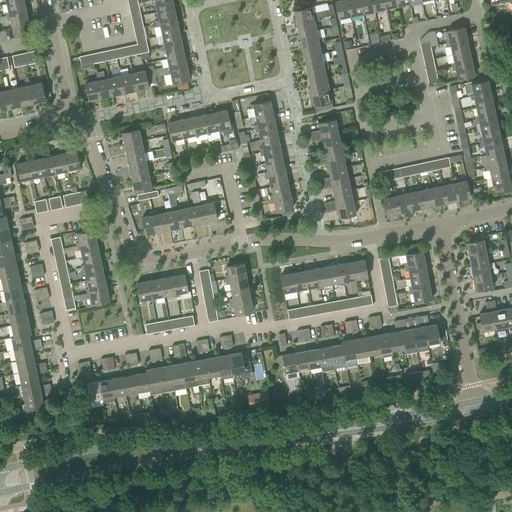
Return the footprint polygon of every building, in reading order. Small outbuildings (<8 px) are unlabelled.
[(174,8),(172,0),(153,0),(151,1),(152,4),(155,4),(157,12),(174,8)] [(351,16),(347,0),(340,0),(335,1),(338,19),(351,16)] [(362,14),(359,0),(347,0),(351,16),(362,14)] [(374,11),(371,0),(359,0),(362,14),(374,11)] [(386,8),(384,0),(371,0),(374,11),(386,8)] [(398,6),(396,0),(384,0),(386,8),(398,6)] [(26,12),(24,1),(6,4),(8,13),(5,13),(6,17),(26,12)] [(334,14),(334,11),(332,2),(327,3),(328,9),(312,12),(311,6),(293,10),(295,18),(292,18),(293,23),(317,18),(319,18),(334,14)] [(177,20),(174,8),(157,12),(158,20),(155,20),(156,24),(177,20)] [(29,24),(26,12),(6,17),(7,20),(9,20),(11,28),(12,27),(14,38),(26,35),(24,25),(29,24)] [(314,22),(317,21),(320,21),(319,18),(317,18),(293,23),(294,27),(297,27),(298,34),(316,30),(314,22)] [(179,32),(177,20),(156,24),(157,28),(160,27),(162,35),(179,32)] [(464,27),(454,29),(446,31),(448,39),(445,39),(446,43),(467,39),(464,27)] [(318,38),(316,30),(298,34),(300,41),(297,42),(298,46),(322,41),(321,38),(318,38)] [(182,43),(179,32),(162,35),(163,43),(160,44),(161,48),(182,43)] [(427,32),(419,40),(420,44),(421,49),(430,47),(429,42),(427,32)] [(371,42),(379,40),(378,33),(369,34),(371,42)] [(469,50),(467,39),(446,43),(447,47),(450,46),(451,54),(469,50)] [(350,40),(343,42),(345,48),(352,47),(350,40)] [(322,45),(322,41),(298,46),(299,51),(302,50),(304,57),(321,54),(319,46),(322,45)] [(184,55),(182,43),(161,48),(162,51),(165,51),(167,59),(184,55)] [(344,61),(342,49),(336,51),(338,57),(332,58),(333,63),(344,61)] [(472,62),(469,50),(451,54),(453,62),(450,63),(451,67),(472,62)] [(37,62),(34,51),(29,52),(31,64),(37,62)] [(31,64),(29,52),(23,53),(26,65),(31,64)] [(26,65),(23,53),(17,54),(20,66),(26,65)] [(20,66),(17,54),(12,56),(14,67),(20,66)] [(323,62),(321,54),(304,57),(305,65),(302,65),(303,70),(327,65),(326,61),(323,62)] [(187,66),(184,55),(167,59),(160,60),(162,68),(168,67),(169,70),(187,66)] [(9,68),(7,57),(1,58),(3,70),(9,68)] [(474,74),(472,62),(451,67),(452,70),(455,69),(457,78),(474,74)] [(328,68),(327,65),(303,70),(304,74),(307,74),(309,81),(326,77),(324,69),(328,68)] [(189,79),(187,66),(169,70),(172,82),(189,79)] [(148,88),(146,78),(144,70),(136,72),(135,68),(132,69),(136,90),(148,88)] [(136,90),(132,69),(128,70),(129,73),(120,75),(124,93),(136,90)] [(124,93),(120,75),(112,77),(111,73),(108,74),(112,95),(124,93)] [(112,95),(108,74),(105,75),(105,78),(97,80),(101,98),(112,95)] [(328,85),(326,77),(309,81),(310,88),(308,89),(308,93),(332,88),(331,85),(328,85)] [(101,98),(97,80),(88,82),(88,78),(84,79),(89,100),(101,98)] [(488,80),(478,82),(470,84),(472,92),(469,92),(469,96),(490,92),(488,80)] [(41,82),(33,84),(33,81),(28,82),(33,105),(38,104),(37,101),(45,100),(41,82)] [(187,81),(177,83),(179,89),(188,87),(187,81)] [(33,105),(28,82),(25,83),(26,85),(17,87),(21,105),(28,103),(29,106),(33,105)] [(21,105),(17,87),(10,89),(9,86),(5,87),(10,110),(14,109),(14,106),(21,105)] [(10,110),(5,87),(1,88),(2,91),(0,90),(0,109),(5,108),(5,111),(10,110)] [(333,107),(330,94),(336,92),(335,88),(332,88),(308,93),(311,105),(314,105),(315,111),(333,107)] [(493,104),(490,92),(469,96),(470,100),(474,99),(475,107),(493,104)] [(270,100),(252,104),(249,105),(250,108),(253,107),(255,116),(272,112),(270,100)] [(495,115),(493,104),(475,107),(477,115),(474,116),(474,120),(495,115)] [(230,127),(229,119),(227,110),(214,112),(218,130),(219,133),(223,132),(222,129),(230,127)] [(218,130),(214,112),(203,115),(207,132),(207,135),(211,134),(210,131),(218,130)] [(275,124),(272,112),(255,116),(257,124),(253,125),(254,128),(275,124)] [(207,132),(203,115),(191,117),(195,135),(195,138),(199,137),(198,134),(207,132)] [(498,127),(495,115),(474,120),(475,123),(479,123),(480,131),(498,127)] [(195,135),(191,117),(179,120),(183,137),(184,140),(187,140),(187,136),(195,135)] [(309,132),(310,137),(338,131),(335,119),(318,123),(319,130),(309,132)] [(183,137),(179,120),(167,122),(172,143),(175,142),(175,139),(183,137)] [(277,135),(275,124),(254,128),(255,132),(258,131),(260,139),(277,135)] [(501,139),(498,127),(480,131),(482,139),(479,140),(480,143),(501,139)] [(121,132),(124,145),(141,141),(145,140),(144,136),(141,137),(139,128),(121,132)] [(340,143),(338,131),(310,137),(311,142),(321,140),(323,147),(340,143)] [(280,147),(277,135),(260,139),(262,148),(258,148),(259,152),(280,147)] [(162,140),(162,141),(158,141),(160,149),(164,148),(169,147),(167,138),(162,140)] [(503,151),(501,139),(480,143),(480,147),(484,146),(485,154),(503,151)] [(143,149),(141,141),(124,145),(126,156),(144,153),(147,152),(146,148),(143,149)] [(343,155),(340,143),(323,147),(324,153),(314,156),(315,161),(343,155)] [(283,159),(280,147),(259,152),(260,155),(263,155),(265,163),(283,159)] [(76,150),(64,153),(68,170),(76,169),(77,172),(80,171),(76,150)] [(506,162),(503,151),(485,154),(487,162),(484,163),(485,167),(506,162)] [(68,170),(64,153),(53,155),(57,173),(64,171),(65,174),(69,174),(68,170)] [(146,161),(144,153),(126,156),(129,168),(146,164),(150,164),(149,160),(146,161)] [(57,173),(53,155),(41,158),(44,175),(52,174),(53,177),(57,176),(57,173)] [(345,166),(343,155),(315,161),(316,165),(326,163),(328,170),(345,166)] [(45,179),(44,175),(41,158),(29,160),(33,178),(41,176),(41,179),(45,179)] [(285,171),(283,159),(265,163),(267,171),(263,172),(264,176),(285,171)] [(33,178),(29,160),(16,163),(20,181),(29,179),(30,182),(33,181),(33,178)] [(508,174),(506,162),(485,167),(485,171),(489,170),(491,178),(508,174)] [(148,172),(146,164),(129,168),(131,180),(149,176),(152,175),(151,172),(148,172)] [(0,179),(6,178),(11,177),(9,165),(2,166),(4,173),(0,174),(0,179)] [(348,178),(345,166),(328,170),(329,177),(319,179),(320,184),(348,178)] [(288,183),(285,171),(264,176),(265,179),(268,178),(270,186),(288,183)] [(511,186),(508,174),(491,178),(492,186),(489,187),(490,190),(493,190),(511,186)] [(151,184),(149,176),(131,180),(134,192),(155,187),(154,184),(151,184)] [(470,198),(468,188),(465,177),(461,178),(462,181),(454,183),(458,200),(470,198)] [(350,190),(348,178),(320,184),(321,189),(331,187),(333,193),(350,190)] [(458,200),(454,183),(446,184),(445,181),(442,182),(446,203),(458,200)] [(446,203),(442,182),(438,183),(439,186),(430,188),(434,205),(446,203)] [(290,194),(288,183),(270,186),(272,194),(268,195),(269,199),(290,194)] [(434,205),(430,188),(422,189),(422,186),(418,187),(423,208),(434,205)] [(423,208),(418,187),(415,188),(415,191),(407,193),(411,210),(423,208)] [(86,190),(80,191),(82,203),(88,202),(86,190)] [(353,201),(350,190),(333,193),(334,200),(324,203),(325,207),(353,201)] [(82,203),(80,191),(74,193),(77,204),(82,203)] [(205,222),(200,201),(198,191),(191,192),(193,202),(197,201),(197,205),(189,207),(193,224),(205,222)] [(411,210),(407,193),(399,194),(398,191),(395,192),(399,213),(411,210)] [(150,198),(149,192),(137,195),(138,200),(150,198)] [(399,213),(395,192),(391,193),(392,196),(383,198),(387,215),(399,213)] [(77,204),(74,193),(68,194),(71,206),(77,204)] [(71,206),(68,194),(63,195),(65,207),(71,206)] [(293,207),(290,194),(269,199),(270,202),(273,201),(275,211),(293,207)] [(60,196),(54,197),(56,209),(62,207),(60,196)] [(56,209),(54,197),(48,198),(51,210),(56,209)] [(45,199),(39,200),(42,212),(48,211),(45,199)] [(42,212),(39,200),(34,201),(36,213),(42,212)] [(204,200),(200,201),(205,222),(217,219),(215,213),(213,202),(205,203),(204,200)] [(356,214),(354,204),(353,201),(325,207),(326,212),(336,210),(338,217),(356,214)] [(12,206),(11,202),(0,203),(0,215),(3,215),(1,209),(12,206)] [(193,224),(189,207),(181,209),(180,205),(177,206),(181,227),(193,224)] [(181,227),(177,206),(173,207),(174,210),(166,212),(169,229),(181,227)] [(158,232),(153,211),(149,212),(150,215),(142,217),(145,235),(158,232)] [(169,229),(166,212),(157,214),(157,211),(153,211),(158,232),(169,229)] [(6,215),(3,215),(0,215),(0,228),(8,227),(6,215)] [(33,222),(31,216),(20,219),(21,224),(33,222)] [(34,228),(33,222),(21,224),(22,230),(34,228)] [(0,240),(11,238),(8,227),(0,228),(0,240)] [(76,233),(78,242),(75,242),(76,246),(97,242),(94,229),(76,233)] [(60,236),(50,238),(53,251),(63,249),(60,236)] [(0,253),(13,250),(11,238),(0,240),(0,253)] [(466,242),(468,254),(489,251),(488,247),(485,248),(483,239),(466,242)] [(38,245),(36,240),(25,242),(26,248),(38,245)] [(99,254),(97,242),(76,246),(77,250),(80,249),(82,257),(99,254)] [(39,251),(38,245),(26,248),(27,254),(39,251)] [(65,261),(63,249),(53,251),(56,263),(65,261)] [(0,265),(16,262),(13,250),(0,253),(0,265)] [(422,251),(405,254),(406,262),(403,263),(404,266),(425,262),(422,251)] [(490,254),(489,251),(468,254),(470,266),(488,263),(486,255),(490,254)] [(102,265),(99,254),(82,257),(83,265),(80,266),(81,269),(102,265)] [(390,269),(388,257),(378,259),(381,271),(390,269)] [(364,259),(352,262),(355,279),(364,278),(365,281),(368,280),(364,259)] [(68,272),(65,261),(56,263),(58,274),(68,272)] [(18,274),(16,262),(0,265),(0,270),(1,278),(18,274)] [(355,279),(352,262),(340,264),(344,285),(347,284),(347,281),(355,279)] [(427,274),(425,262),(404,266),(404,270),(408,269),(409,278),(427,274)] [(43,269),(41,263),(30,266),(31,272),(43,269)] [(226,266),(228,275),(225,275),(225,279),(246,275),(244,263),(226,266)] [(489,271),(488,263),(470,266),(472,278),(494,274),(493,270),(489,271)] [(344,285),(340,264),(328,266),(331,284),(339,282),(340,285),(344,285)] [(104,277),(102,265),(81,269),(82,273),(85,273),(87,281),(104,277)] [(331,284),(328,266),(316,268),(320,289),(324,288),(323,285),(331,284)] [(320,289),(316,268),(304,270),(308,288),(316,287),(316,290),(320,289)] [(44,275),(43,269),(31,272),(32,277),(44,275)] [(208,269),(198,271),(201,283),(210,282),(208,269)] [(392,281),(390,269),(381,271),(383,283),(392,281)] [(308,288),(304,270),(293,273),(296,293),(300,293),(300,290),(308,288)] [(70,284),(68,272),(58,274),(61,286),(70,284)] [(296,293),(293,273),(280,275),(284,293),(292,291),(293,294),(296,293)] [(21,286),(18,274),(1,278),(4,289),(21,286)] [(184,274),(172,276),(176,297),(179,296),(179,293),(188,291),(184,274)] [(429,286),(427,274),(409,278),(411,286),(408,287),(408,290),(429,286)] [(492,287),(491,278),(494,278),(494,274),(472,278),(475,290),(492,287)] [(248,287),(246,275),(225,279),(226,282),(229,282),(230,290),(248,287)] [(176,297),(172,276),(160,278),(163,296),(171,294),(172,298),(176,297)] [(107,289),(104,277),(87,281),(88,289),(85,289),(86,293),(107,289)] [(160,278),(148,280),(152,301),(156,301),(156,297),(163,296),(160,278)] [(152,301),(148,280),(136,283),(140,300),(148,299),(148,302),(152,301)] [(395,293),(392,281),(383,283),(385,294),(395,293)] [(213,293),(210,282),(201,283),(203,295),(213,293)] [(73,296),(70,284),(61,286),(63,298),(73,296)] [(23,298),(21,286),(4,289),(7,301),(23,298)] [(432,299),(429,286),(408,290),(409,294),(412,293),(414,302),(432,299)] [(48,293),(46,287),(35,289),(36,295),(48,293)] [(250,298),(248,287),(230,290),(232,298),(229,298),(230,302),(250,298)] [(109,300),(107,289),(86,293),(87,297),(90,296),(92,304),(109,300)] [(49,298),(48,293),(36,295),(37,301),(49,298)] [(215,305),(213,293),(203,295),(205,307),(215,305)] [(397,305),(395,293),(385,294),(387,307),(397,305)] [(372,304),(370,294),(358,296),(360,306),(372,304)] [(75,308),(73,296),(63,298),(66,310),(75,308)] [(360,306),(358,296),(346,299),(348,308),(360,306)] [(511,325),(511,296),(508,297),(510,308),(503,309),(506,326),(511,325)] [(26,310),(23,298),(7,301),(9,313),(26,310)] [(253,311),(250,298),(230,302),(230,306),(233,305),(235,314),(253,311)] [(348,308),(346,299),(335,301),(336,310),(348,308)] [(506,326),(503,309),(496,310),(494,300),(489,301),(495,329),(506,326)] [(336,310),(335,301),(323,303),(324,313),(336,310)] [(495,329),(489,301),(484,302),(486,312),(479,313),(482,331),(495,329)] [(324,313),(323,303),(311,305),(313,315),(324,313)] [(217,317),(215,305),(205,307),(207,319),(208,322),(218,320),(217,317)] [(313,315),(311,305),(299,307),(301,317),(313,315)] [(301,317),(299,307),(287,310),(289,319),(301,317)] [(28,321),(26,310),(9,313),(12,325),(28,321)] [(53,316),(51,310),(40,313),(41,319),(53,316)] [(438,331),(436,323),(429,325),(427,314),(422,315),(427,343),(439,341),(439,340),(445,339),(444,330),(438,331)] [(192,315),(179,317),(181,327),(194,325),(192,315)] [(381,327),(379,315),(373,316),(376,328),(381,327)] [(427,343),(422,315),(417,316),(419,326),(412,328),(417,352),(428,350),(427,343)] [(54,322),(53,316),(41,319),(42,324),(54,322)] [(181,327),(179,317),(168,319),(170,329),(181,327)] [(170,329),(168,319),(156,322),(158,331),(170,329)] [(417,352),(412,328),(405,329),(403,319),(398,320),(404,348),(405,354),(417,352)] [(404,348),(398,320),(393,321),(395,331),(388,332),(391,350),(404,348)] [(31,333),(28,321),(12,325),(14,336),(14,337),(28,334),(31,333)] [(158,331),(156,322),(144,324),(146,334),(158,331)] [(391,350),(388,332),(376,334),(380,352),(381,358),(393,356),(391,350)] [(286,344),(284,333),(278,334),(280,345),(286,344)] [(30,341),(28,334),(14,337),(14,336),(11,337),(13,349),(41,343),(40,338),(30,341)] [(380,352),(376,334),(364,336),(368,354),(380,352)] [(368,354),(364,336),(353,339),(357,364),(369,361),(368,354)] [(357,364),(353,339),(341,341),(341,344),(346,366),(357,364)] [(203,352),(201,340),(195,341),(198,353),(203,352)] [(42,348),(41,343),(13,349),(16,361),(33,357),(32,350),(42,348)] [(346,366),(341,344),(330,346),(334,368),(346,366)] [(334,368),(330,346),(318,348),(321,365),(322,371),(334,369),(334,368)] [(321,365),(318,348),(306,350),(309,368),(321,365)] [(309,368),(306,350),(294,352),(297,370),(309,368)] [(251,375),(248,362),(243,363),(241,352),(228,354),(232,371),(233,377),(233,378),(251,375)] [(297,370),(294,352),(282,355),(285,372),(287,379),(299,377),(297,370)] [(132,365),(130,353),(124,354),(127,366),(132,365)] [(232,371),(228,354),(217,356),(220,373),(221,379),(233,377),(232,371)] [(115,368),(112,356),(106,357),(109,369),(115,368)] [(220,373),(217,356),(205,358),(208,376),(220,373)] [(35,364),(33,357),(16,361),(18,373),(46,367),(45,362),(35,364)] [(109,369),(106,357),(101,358),(103,370),(109,369)] [(208,376),(205,358),(193,360),(196,378),(197,385),(209,383),(208,376)] [(196,378),(193,360),(181,363),(184,380),(185,387),(197,385),(196,378)] [(85,373),(83,362),(77,363),(79,375),(85,373)] [(184,380),(181,363),(169,365),(174,389),(185,387),(184,380)] [(174,389),(169,365),(157,367),(162,391),(174,389)] [(47,371),(46,367),(18,373),(21,384),(38,380),(37,374),(47,371)] [(162,391),(157,367),(145,369),(149,390),(150,393),(162,391)] [(149,390),(145,369),(146,372),(134,374),(137,392),(149,390)] [(408,373),(409,380),(421,378),(420,371),(408,373)] [(137,392),(134,374),(122,376),(126,394),(137,392)] [(126,394),(122,376),(110,379),(114,396),(126,394)] [(114,396),(110,379),(99,381),(102,398),(103,403),(115,401),(114,396)] [(39,385),(38,380),(21,384),(14,386),(17,397),(23,396),(51,390),(50,383),(39,385)] [(362,382),(363,388),(374,386),(373,380),(362,382)] [(102,398),(99,381),(87,383),(90,401),(102,398)] [(52,395),(51,390),(23,396),(25,404),(22,405),(25,416),(37,414),(35,406),(44,404),(42,397),(52,395)] [(248,404),(250,412),(270,408),(267,391),(256,393),(258,402),(248,404)] [(281,396),(278,391),(269,395),(271,402),(281,396)] [(202,410),(204,418),(215,416),(214,408),(202,410)] [(142,413),(143,419),(154,417),(154,411),(142,413)] [(142,413),(133,414),(134,421),(143,421),(143,419),(142,413)]
